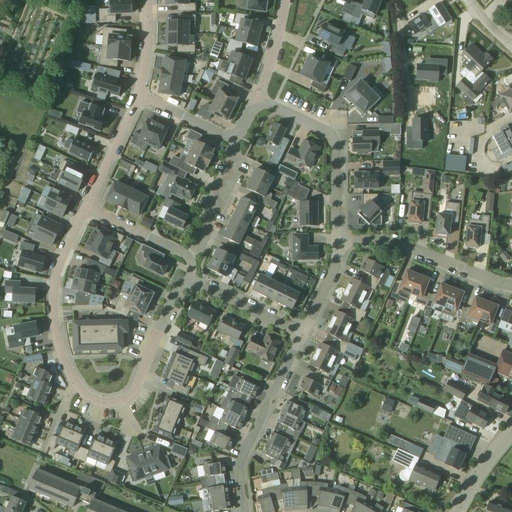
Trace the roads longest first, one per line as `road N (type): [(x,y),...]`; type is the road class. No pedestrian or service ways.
road 1 (residential): [(244,511),(240,464),(303,334)]
road 2 (residential): [(336,240),(335,144),(326,130),(257,97)]
road 3 (residential): [(85,207),(59,263),(52,313),(76,384)]
road 4 (residential): [(511,285),(387,239),(336,240)]
road 5 (residential): [(122,400),(177,286),(190,281)]
road 6 (residential): [(189,255),(235,164),(231,137)]
road 7 (residential): [(139,94),(85,207)]
road 8 (residential): [(303,334),(190,281)]
